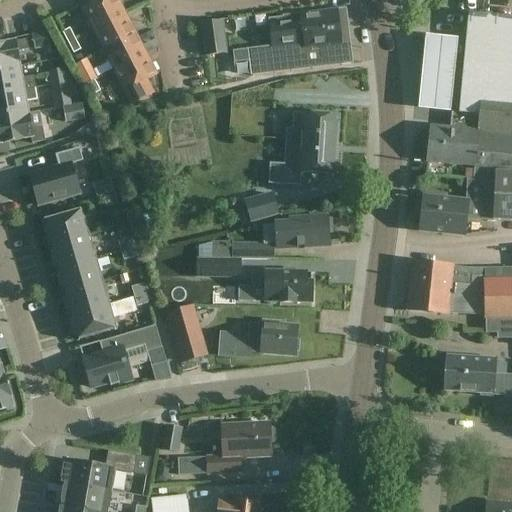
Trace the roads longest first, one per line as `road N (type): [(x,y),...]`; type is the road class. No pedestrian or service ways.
road 1 (secondary): [(363,382),(394,149),(380,0)]
road 2 (residential): [(363,382),(307,378),(158,398),(51,428)]
road 3 (residential): [(51,428),(2,264)]
